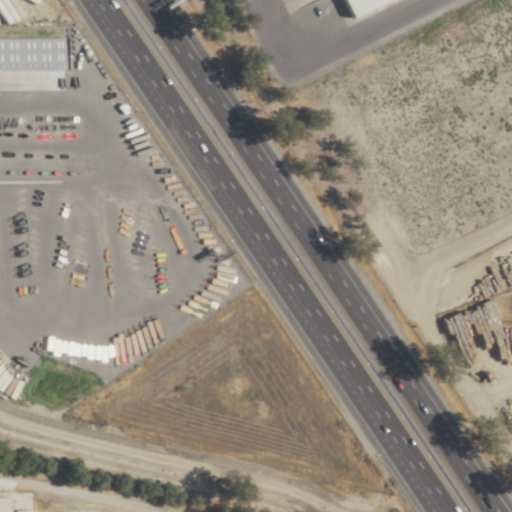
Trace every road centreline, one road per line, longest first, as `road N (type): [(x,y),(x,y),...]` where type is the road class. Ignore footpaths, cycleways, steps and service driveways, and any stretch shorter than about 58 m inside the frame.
road 1 (motorway): [(493,511),(147,0)]
road 2 (motorway): [(93,0),(438,511)]
